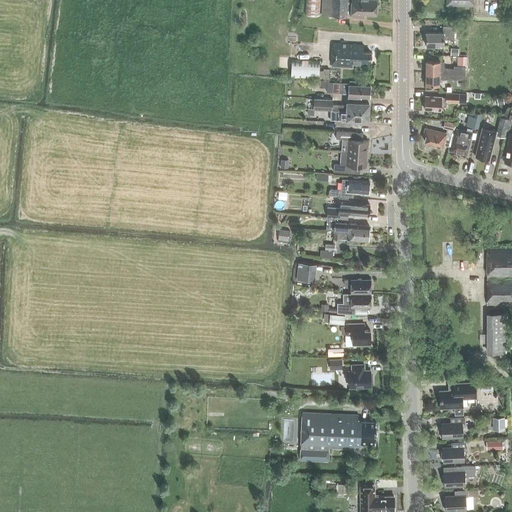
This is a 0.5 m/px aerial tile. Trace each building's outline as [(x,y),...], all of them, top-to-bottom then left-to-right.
[(306,0),(306,15),(320,15),(320,0),(306,0)] [(347,15),(347,0),(321,0),(321,15),(347,15)] [(351,0),(350,17),(364,18),(364,15),(376,16),(376,1),(351,0)] [(426,33),(426,46),(443,46),(443,40),(453,40),(453,26),(442,26),(442,33),(426,33)] [(318,42),(318,29),(301,29),(301,42),(318,42)] [(333,44),(332,66),(352,67),(352,63),(366,65),(366,62),(370,62),(370,52),(363,52),(363,46),(333,44)] [(318,61),(291,60),(290,78),(318,79),(318,61)] [(425,61),(425,72),(465,73),(465,66),(454,66),(454,68),(444,68),(444,61),(425,61)] [(465,74),(465,73),(425,72),(425,86),(439,86),(439,79),(465,80),(465,74)] [(333,83),(332,92),(347,93),(347,97),(360,98),(360,97),(370,97),(370,87),(348,85),(348,83),(333,83)] [(446,102),(458,103),(466,103),(466,95),(446,93),(446,98),(425,96),(424,110),(434,111),(441,112),(442,107),(446,107),(446,102)] [(331,109),(331,110),(368,113),(368,103),(346,102),(346,105),(331,104),(332,99),(314,98),(313,109),(331,109)] [(367,120),(368,113),(331,110),(331,117),(331,119),(367,120)] [(482,114),(473,112),(470,126),(478,128),(482,114)] [(501,117),(496,135),(505,137),(507,128),(510,129),(511,121),(509,121),(510,119),(501,117)] [(445,121),(442,133),(425,129),(424,135),(426,136),(425,141),(434,144),(433,146),(442,148),(443,144),(449,146),(454,123),(445,121)] [(488,160),(492,144),(495,130),(482,127),(479,141),(475,157),(488,160)] [(455,136),(454,136),(451,150),(466,154),(470,140),(471,134),(456,130),(455,136)] [(335,138),(342,139),(342,150),(347,150),(347,152),(367,154),(368,141),(362,140),(362,133),(336,131),(335,138)] [(366,166),(367,154),(347,152),(347,150),(342,150),(341,159),(340,165),(333,164),(333,172),(360,173),(360,166),(366,166)] [(347,179),(347,180),(342,180),(341,190),(331,189),(329,190),(329,195),(353,197),(353,192),(368,193),(369,181),(347,179)] [(356,216),(358,216),(360,215),(368,216),(368,215),(369,214),(369,211),(369,210),(369,204),(362,204),(362,202),(348,201),(348,202),(339,201),(339,208),(327,207),(326,217),(347,219),(347,214),(354,214),(356,216)] [(334,223),(334,231),(368,234),(369,225),(353,224),(353,223),(348,223),(348,224),(334,223)] [(288,241),(289,230),(279,229),(278,240),(288,241)] [(368,241),(368,234),(334,231),(327,230),(326,237),(333,237),(333,238),(347,239),(347,240),(354,241),(354,240),(368,241)] [(511,247),(487,248),(487,303),(487,306),(511,305),(511,247)] [(316,264),(298,263),(296,280),(315,282),(316,264)] [(351,285),(351,294),(370,294),(370,280),(344,280),(344,285),(351,285)] [(370,308),(370,294),(351,294),(343,293),(343,303),(337,303),(337,313),(354,314),(354,307),(370,308)] [(344,324),(345,315),(325,313),(324,322),(329,322),(329,323),(344,324)] [(505,313),(486,313),(486,353),(504,353),(505,313)] [(347,323),(347,326),(341,327),(341,333),(347,333),(347,334),(353,333),(353,343),(371,342),(370,329),(365,329),(365,322),(347,323)] [(342,359),(329,359),(330,370),(342,370),(342,359)] [(351,365),(352,371),(348,371),(349,387),(370,386),(370,385),(372,384),(372,377),(370,377),(370,370),(364,370),(363,364),(351,365)] [(442,407),(454,407),(455,415),(462,414),(462,398),(475,398),(475,382),(453,384),(453,390),(439,391),(439,400),(441,399),(442,407)] [(358,415),(352,415),(339,414),(302,413),(300,461),(328,462),(328,448),(354,449),(354,446),(359,446),(360,443),(375,444),(376,421),(358,421),(358,415)] [(462,436),(462,424),(465,423),(465,417),(451,418),(451,424),(441,425),(441,437),(462,436)] [(504,418),(493,418),(493,430),(505,430),(505,427),(507,427),(507,419),(504,419),(504,418)] [(486,449),(502,448),(502,441),(486,441),(486,449)] [(442,449),(442,461),(464,460),(463,448),(442,449)] [(443,473),(444,485),(465,484),(464,477),(475,476),(475,466),(456,466),(456,472),(443,473)] [(348,493),(348,485),(336,485),(336,493),(348,493)] [(360,511),(374,511),(378,511),(379,511),(383,511),(385,510),(394,510),(393,497),(374,497),(374,487),(360,487),(360,511)] [(468,490),(457,491),(457,497),(444,497),(445,510),(466,509),(465,497),(468,497),(468,490)]
